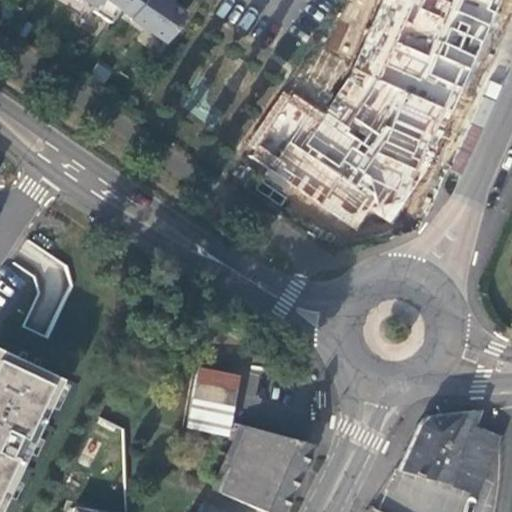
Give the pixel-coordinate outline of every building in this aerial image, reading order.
[(83,0),(95,7),(92,11),(108,22),(118,8),(123,0),(83,0)] [(123,0),(118,8),(131,16),(129,18),(164,42),(184,13),(165,0),(123,0)] [(255,150),(249,157),(355,231),(371,211),(390,225),(422,178),(449,122),(499,12),(503,0),(382,0),(353,66),(326,115),(293,94),(291,97),(284,92),(247,145),(255,150)] [(0,494),(55,377),(0,351),(0,494)] [(195,357),(156,352),(153,367),(192,372),(195,357)] [(222,434),(224,420),(233,374),(195,368),(185,427),(222,434)] [(416,424),(408,442),(396,469),(451,486),(476,495),(474,501),(483,505),(487,494),(478,490),(499,435),(471,425),(477,412),(475,410),(424,416),(416,424)] [(279,511),(310,443),(240,424),(214,482),(211,490),(262,511),(279,511)] [(75,463),(88,470),(102,443),(89,437),(75,463)] [(469,511),(474,501),(476,495),(451,486),(449,492),(456,495),(449,511),(469,511)]
